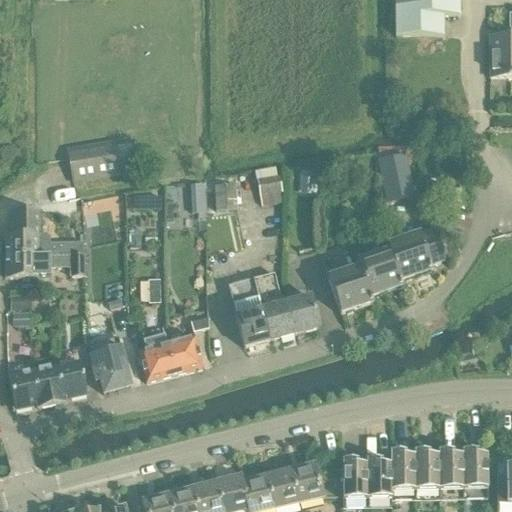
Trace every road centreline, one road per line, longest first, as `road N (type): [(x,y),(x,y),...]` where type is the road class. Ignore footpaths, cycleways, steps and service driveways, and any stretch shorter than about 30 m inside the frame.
road 1 (unclassified): [(14,435),(369,337),(442,298)]
road 2 (tertiary): [(511,394),(426,397),(341,413),(123,470)]
road 3 (unknown): [(260,208),(192,390)]
